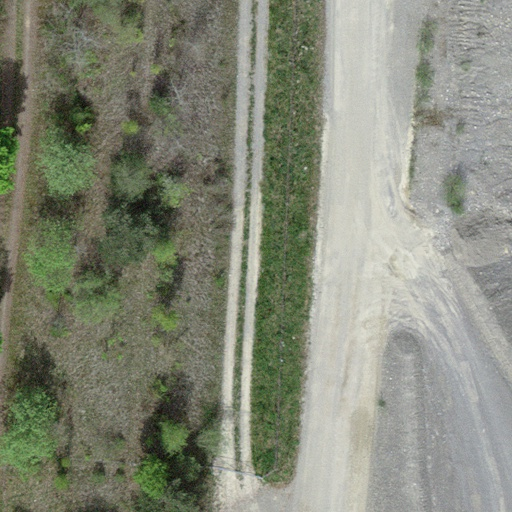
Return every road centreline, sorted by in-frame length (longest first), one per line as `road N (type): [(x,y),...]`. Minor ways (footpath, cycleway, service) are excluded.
road 1 (track): [(234,511),(263,0)]
road 2 (track): [(0,348),(14,0)]
